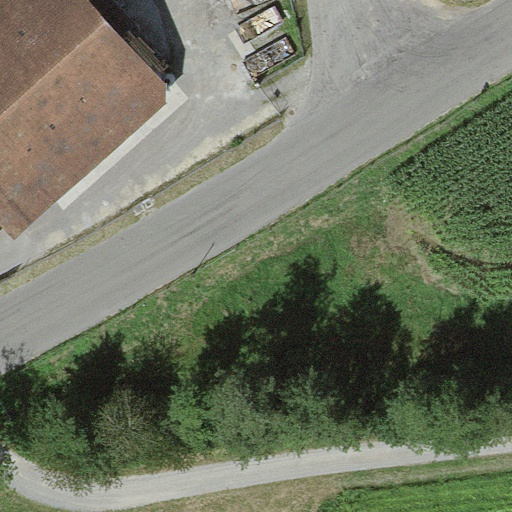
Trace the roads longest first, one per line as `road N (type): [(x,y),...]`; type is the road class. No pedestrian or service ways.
road 1 (unclassified): [(0,328),(511,22)]
road 2 (track): [(0,463),(40,486),(91,496),(511,438)]
